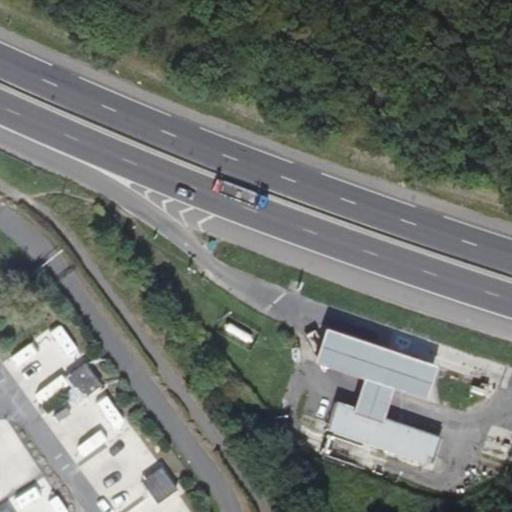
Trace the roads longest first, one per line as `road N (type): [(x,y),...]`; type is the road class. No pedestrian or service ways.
road 1 (primary): [(511,258),(0,60)]
road 2 (primary): [(0,108),(268,216),(511,301)]
